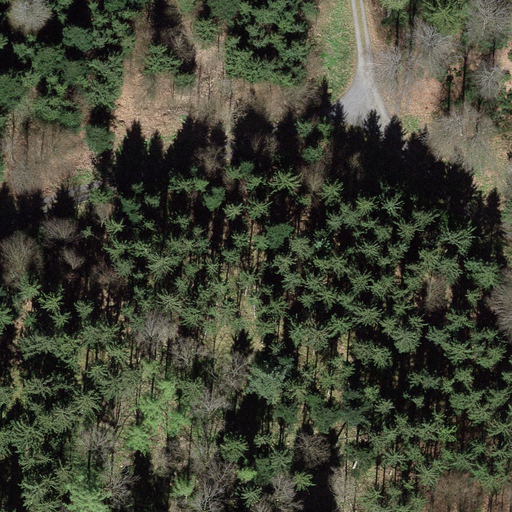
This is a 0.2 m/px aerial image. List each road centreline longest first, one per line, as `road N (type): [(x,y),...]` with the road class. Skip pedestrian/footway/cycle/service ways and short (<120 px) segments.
road 1 (track): [(356,108),(74,194),(0,239)]
road 2 (track): [(356,108),(390,156),(434,192),(511,231)]
